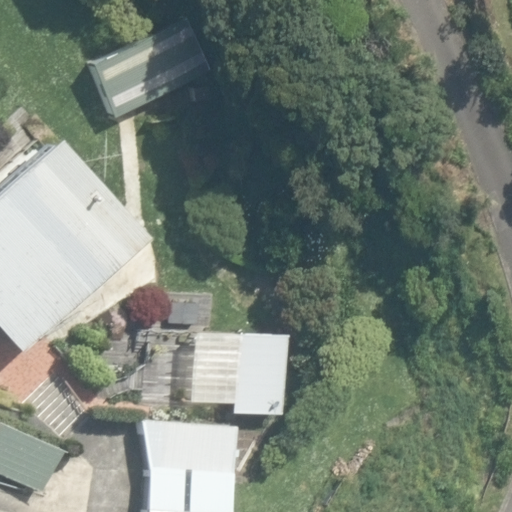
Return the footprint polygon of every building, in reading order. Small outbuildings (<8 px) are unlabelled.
[(85,61),(109,116),(211,70),(186,16),(85,61)] [(0,172),(0,332),(16,349),(136,233),(138,232),(42,132),(0,172)] [(225,412),(275,414),(277,333),(196,331),(195,402),(225,403),(225,412)] [(58,429),(0,404),(0,472),(34,487),(58,429)] [(139,511),(224,511),(228,422),(132,416),(142,467),(139,511)]
